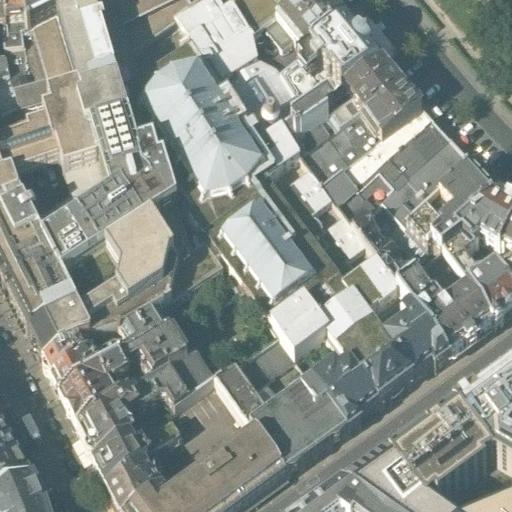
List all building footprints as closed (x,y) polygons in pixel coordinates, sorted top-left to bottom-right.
[(18,0),(0,0),(7,34),(25,30),(18,0)] [(19,206),(0,215),(0,288),(5,298),(12,314),(26,341),(86,314),(124,290),(136,308),(193,263),(189,256),(169,187),(166,188),(162,175),(161,175),(154,157),(148,158),(144,143),(141,144),(136,130),(133,131),(130,117),(120,102),(139,89),(133,57),(177,28),(215,2),(213,0),(18,0),(25,30),(25,31),(26,39),(21,41),(23,58),(7,62),(8,70),(0,71),(0,180),(3,190),(12,187),(60,171),(74,219),(33,237),(19,206)] [(312,0),(296,12),(264,35),(278,52),(281,57),(293,48),(304,62),(310,57),(347,28),(333,10),(324,0),(312,0)] [(287,0),(296,12),(312,0),(287,0)] [(215,2),(177,28),(188,47),(206,36),(210,41),(199,48),(205,58),(200,61),(211,78),(226,68),(234,80),(256,67),(250,45),(251,44),(232,14),(223,19),(215,2)] [(347,28),(310,57),(323,72),(322,75),(326,79),(325,80),(325,81),(325,83),(326,84),(327,85),(328,85),(329,85),(330,85),(331,84),(332,83),(342,95),(380,69),(365,50),(347,28)] [(25,30),(7,34),(7,36),(9,46),(5,54),(7,62),(23,58),(21,41),(26,39),(25,31),(25,30)] [(274,56),(278,52),(264,35),(255,41),(265,53),(274,56)] [(311,391),(348,442),(354,437),(361,433),(358,428),(375,415),(378,413),(378,414),(384,410),(384,409),(389,405),(390,407),(396,403),(402,398),(401,397),(406,393),(407,393),(413,389),(412,388),(413,387),(432,373),(435,378),(442,372),(449,368),(408,312),(397,320),(406,332),(384,347),(367,324),(399,301),(377,271),(356,286),(355,284),(354,281),(354,279),(353,278),(352,276),(350,274),(349,273),(347,272),(345,271),(344,269),(365,254),(352,236),(344,225),(323,241),(321,239),(321,237),(321,235),(320,233),(319,231),(317,229),(316,228),(314,227),(312,227),(310,224),(330,209),(320,196),(309,181),(277,206),(267,192),(278,184),(277,182),(298,166),(299,166),(282,137),(287,134),(278,121),(296,107),(280,81),(276,75),(256,67),(234,80),(226,68),(211,78),(200,61),(205,58),(199,48),(210,41),(206,36),(188,47),(193,55),(139,89),(120,102),(130,117),(188,207),(181,212),(202,243),(195,249),(199,257),(205,254),(216,269),(222,266),(232,283),(228,285),(240,303),(246,299),(261,321),(262,323),(279,348),(294,369),(325,346),(346,376),(340,380),(331,379),(324,384),(323,388),(318,387),(315,382),(308,387),(311,391)] [(278,121),(287,134),(292,130),(342,95),(332,83),(331,84),(330,85),(329,85),(328,85),(327,85),(326,84),(325,83),(325,81),(325,80),(326,79),(322,75),(323,72),(310,57),(304,62),(280,81),(296,107),(278,121)] [(342,95),(292,130),(300,143),(327,125),(391,82),(387,77),(380,69),(342,95)] [(397,89),(391,82),(327,125),(332,132),(341,125),(346,132),(401,93),(397,89)] [(345,174),(347,175),(376,153),(422,118),(412,106),(401,93),(346,132),(327,146),(333,155),(334,158),(334,161),(335,164),(337,167),(339,169),(340,170),(342,172),(343,173),(345,174)] [(388,167),(431,128),(427,123),(422,118),(376,153),(388,167)] [(287,134),(282,137),(299,166),(327,146),(346,132),(341,125),(332,132),(327,125),(300,143),(292,130),(287,134)] [(445,146),(444,145),(431,130),(432,129),(431,128),(388,167),(355,196),(342,179),(320,196),(330,209),(334,214),(335,214),(344,225),(352,236),(365,227),(365,226),(374,218),(374,217),(382,210),(449,150),(448,149),(449,148),(446,145),(445,146)] [(299,166),(298,166),(309,181),(320,196),(342,179),(347,175),(345,174),(343,173),(342,172),(340,170),(339,169),(337,167),(335,164),(334,161),(334,158),(333,155),(327,146),(299,166)] [(449,150),(382,210),(408,237),(474,175),(468,168),(462,162),(460,163),(449,150)] [(474,175),(408,237),(407,238),(408,239),(398,248),(415,268),(426,258),(427,260),(432,256),(441,265),(442,265),(461,250),(455,244),(499,203),(487,189),(474,175)] [(0,215),(19,206),(12,187),(3,190),(0,180),(0,215)] [(483,250),(499,259),(511,236),(511,210),(509,209),(499,203),(455,244),(461,250),(473,260),(483,250)] [(408,237),(382,210),(374,217),(374,218),(365,226),(365,227),(375,240),(375,241),(383,251),(385,250),(395,263),(403,276),(412,287),(441,265),(432,256),(427,260),(426,258),(415,268),(398,248),(408,239),(407,238),(408,237)] [(494,334),(442,265),(441,265),(412,287),(403,276),(395,263),(385,250),(383,251),(375,241),(375,240),(365,227),(352,236),(365,254),(377,271),(399,301),(408,312),(449,368),(472,350),(494,334)] [(511,269),(500,287),(501,289),(511,281),(511,236),(499,259),(511,266),(511,269)] [(461,250),(442,265),(494,334),(507,324),(511,320),(511,304),(501,289),(500,287),(490,274),(473,260),(461,250)] [(42,371),(42,372),(78,355),(123,342),(128,339),(157,324),(164,320),(163,319),(222,280),(205,255),(193,263),(136,308),(124,290),(86,314),(26,341),(28,344),(29,343),(35,356),(43,370),(42,371)] [(511,281),(501,289),(511,304),(511,281)] [(89,365),(50,387),(53,392),(59,404),(133,365),(169,343),(157,324),(128,339),(134,350),(126,353),(130,360),(122,363),(121,362),(119,363),(115,363),(109,367),(104,358),(89,365)] [(134,350),(128,339),(123,342),(78,355),(42,372),(49,384),(50,387),(89,365),(104,358),(106,357),(109,356),(114,358),(126,353),(134,350)] [(168,380),(189,410),(213,393),(195,364),(187,370),(170,343),(169,343),(133,365),(59,404),(66,418),(76,438),(168,380)] [(250,435),(267,423),(247,396),(254,391),(256,395),(294,369),(279,348),(216,391),(215,391),(247,437),(250,435)] [(511,370),(452,414),(493,469),(511,480),(511,370)] [(189,410),(168,380),(76,438),(82,448),(93,471),(141,442),(160,430),(160,431),(189,410)] [(326,458),(348,442),(311,391),(301,398),(299,395),(296,395),(290,399),(290,402),(292,405),(267,423),(250,435),(256,444),(286,485),(286,486),(320,462),(326,458)] [(484,474),(493,469),(452,414),(396,456),(386,464),(421,511),(432,511),(435,510),(436,511),(439,511),(486,477),(484,474)] [(11,453),(0,432),(0,500),(30,486),(18,465),(11,453)] [(100,484),(107,498),(152,468),(179,450),(171,437),(147,453),(141,442),(93,471),(100,484)] [(198,487),(215,511),(249,511),(251,511),(286,485),(256,444),(198,487)] [(421,511),(386,464),(343,494),(368,511),(421,511)] [(114,511),(142,511),(158,501),(157,500),(169,492),(152,468),(107,498),(114,511)] [(44,511),(42,504),(39,497),(37,497),(30,486),(0,500),(0,511),(44,511)] [(215,511),(198,487),(176,503),(169,492),(157,500),(158,501),(142,511),(215,511)] [(368,511),(343,494),(317,511),(368,511)]
